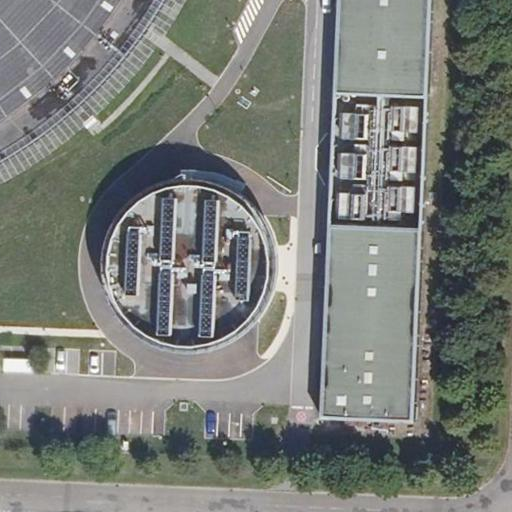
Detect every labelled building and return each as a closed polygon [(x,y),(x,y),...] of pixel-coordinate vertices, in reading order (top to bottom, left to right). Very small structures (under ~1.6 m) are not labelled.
[(0,0),(0,167),(3,166),(30,149),(57,131),(82,110),(105,89),(126,65),(146,40),(151,34),(164,14),(172,0),(0,0)] [(334,0),(331,96),(422,100),(426,0),(334,0)] [(422,100),(331,96),(325,230),(416,234),(422,100)] [(157,334),(183,341),(210,338),(234,327),(253,309),(261,297),(268,272),(267,245),(257,220),(240,200),(229,193),(203,184),(176,184),(163,187),(140,200),(122,220),(116,232),(110,258),(114,285),(119,297),(135,319),(157,334)] [(416,234),(325,230),(317,421),(408,425),(416,234)]
